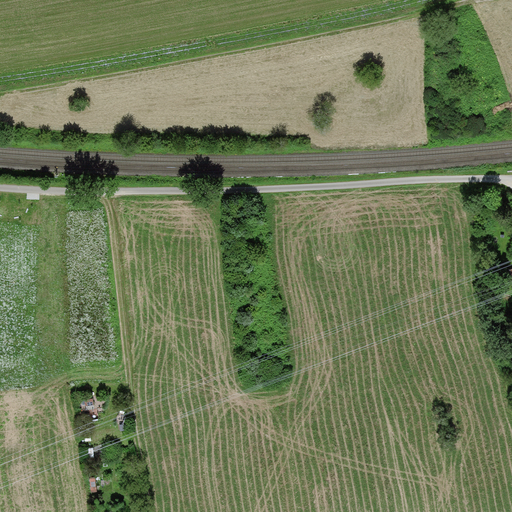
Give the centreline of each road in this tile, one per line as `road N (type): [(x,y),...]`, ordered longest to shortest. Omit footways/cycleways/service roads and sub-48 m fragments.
road 1 (unclassified): [(0,187),(263,189),(511,178)]
road 2 (track): [(0,96),(472,0)]
